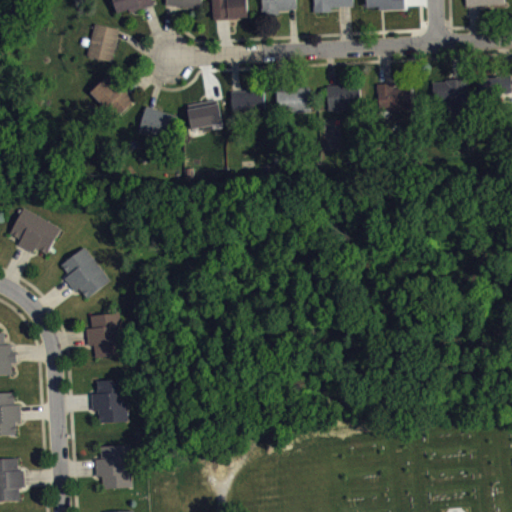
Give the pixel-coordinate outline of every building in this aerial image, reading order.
[(156,12),(152,0),(113,0),(119,20),(130,17),(131,20),(156,12)] [(169,0),(168,13),(204,14),(204,0),(169,0)] [(248,2),(238,3),(237,0),(221,0),(222,4),(214,5),(216,27),(251,23),(248,2)] [(264,0),(265,20),(283,19),(283,16),(299,16),(298,0),(264,0)] [(355,0),(316,0),(317,19),(333,18),(333,14),(356,13),(355,0)] [(407,15),(406,0),(368,0),(369,16),(407,15)] [(506,11),(506,0),(467,0),(467,13),(506,11)] [(122,36),(97,30),(89,62),(113,69),(122,36)] [(118,124),(135,108),(110,82),(93,98),(118,124)] [(511,83),(481,85),(482,105),(511,104),(511,83)] [(467,86),(435,87),(436,112),(450,112),(450,121),(468,120),(467,86)] [(413,94),(396,94),(396,90),(378,90),(379,117),(414,116),(413,94)] [(330,92),(330,117),(364,116),(363,91),(330,92)] [(278,118),(311,119),(312,94),(279,93),(278,118)] [(266,97),(233,98),(234,123),(267,121),(266,97)] [(225,136),(222,111),(192,115),(195,139),(225,136)] [(171,146),(178,122),(148,113),(141,137),(171,146)] [(13,240),(24,245),(21,252),(36,259),(38,255),(51,261),(64,233),(25,215),(13,240)] [(89,305),(113,287),(87,254),(64,271),(71,281),(67,284),(77,299),(82,295),(89,305)] [(90,352),(97,352),(97,363),(124,362),(122,320),(93,321),(93,335),(89,335),(90,352)] [(0,381),(15,381),(14,370),(17,369),(16,351),(7,351),(6,339),(0,339),(0,381)] [(128,386),(99,387),(100,400),(94,400),(95,418),(102,418),(102,429),(130,429),(128,386)] [(0,442),(18,442),(18,429),(23,428),(23,411),(17,411),(16,399),(0,399),(0,442)] [(98,483),(105,483),(106,495),(134,494),(133,452),(102,453),(103,465),(98,466),(98,483)] [(0,465),(0,507),(22,507),(22,495),(27,495),(26,476),(20,477),(20,465),(0,465)]
